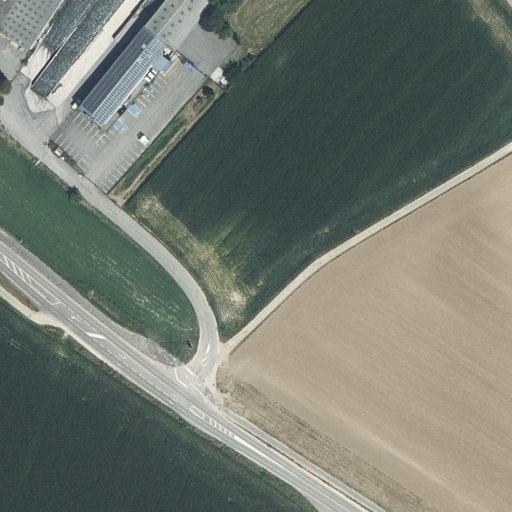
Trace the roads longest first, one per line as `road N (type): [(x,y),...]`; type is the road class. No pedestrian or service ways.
road 1 (secondary): [(0,253),(71,315),(354,511)]
road 2 (track): [(204,363),(311,269),(511,147)]
